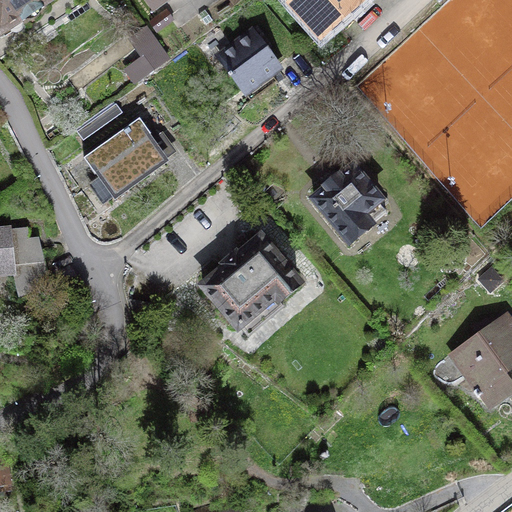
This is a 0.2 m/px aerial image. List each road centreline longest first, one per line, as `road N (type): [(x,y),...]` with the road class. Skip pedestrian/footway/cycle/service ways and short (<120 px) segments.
road 1 (residential): [(331,71),(103,264)]
road 2 (residential): [(103,264),(114,317),(109,348),(81,378),(0,424)]
road 3 (residential): [(0,86),(75,236),(103,264)]
